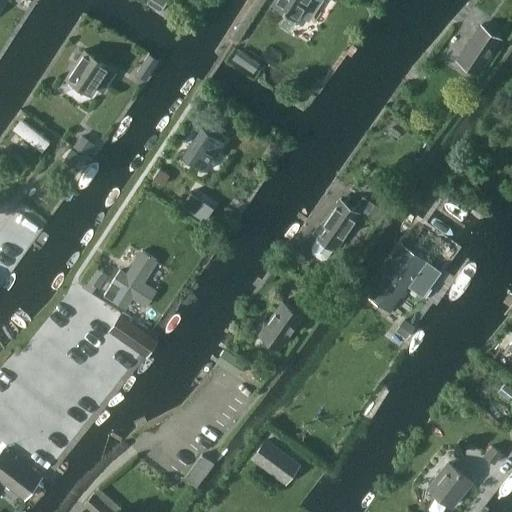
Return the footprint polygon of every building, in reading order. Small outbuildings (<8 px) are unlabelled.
[(167,0),(147,0),(146,2),(160,11),(167,0)] [(298,19),(309,0),(275,0),(274,3),(285,10),(283,12),(285,14),(287,12),(298,19)] [(461,53),(457,58),(476,72),(480,66),(499,38),(480,25),(461,53)] [(84,49),(65,76),(71,80),(91,93),(95,87),(103,92),(117,72),(109,67),(90,53),(84,49)] [(234,57),(252,71),(258,63),(239,49),(234,57)] [(14,128),(43,152),(51,142),(22,118),(14,128)] [(225,141),(202,126),(182,155),(206,171),(225,141)] [(75,147),(87,156),(95,145),(83,136),(75,147)] [(82,155),(71,148),(63,160),(73,167),(82,155)] [(12,167),(18,159),(7,150),(0,159),(12,167)] [(408,157),(405,157),(403,157),(400,159),(399,160),(397,162),(397,165),(397,168),(398,170),(399,172),(402,173),(404,174),(407,174),(409,173),(411,172),(413,170),(414,168),(414,165),(413,163),(412,160),(410,159),(408,157)] [(161,184),(167,173),(159,168),(153,179),(161,184)] [(193,193),(184,207),(208,221),(217,207),(193,193)] [(374,203),(363,195),(355,207),(365,215),(374,203)] [(319,237),(312,247),(313,253),(321,259),(327,258),(334,247),(355,218),(360,211),(340,197),(335,204),(322,224),(326,226),(319,237)] [(389,310),(425,260),(402,244),(366,293),(389,310)] [(112,282),(104,295),(125,308),(133,296),(146,305),(155,291),(142,282),(156,260),(142,251),(127,275),(120,270),(112,282)] [(106,275),(93,267),(86,279),(99,287),(106,275)] [(259,333),(278,347),(302,315),(282,300),(259,333)] [(110,330),(146,355),(156,340),(120,315),(110,330)] [(397,329),(406,336),(414,326),(405,320),(397,329)] [(511,394),(511,388),(505,383),(499,391),(509,399),(511,394)] [(298,464),(265,440),(253,457),(285,481),(298,464)] [(502,454),(492,446),(484,455),(494,463),(502,454)] [(0,478),(24,497),(39,478),(3,449),(0,452),(0,478)] [(197,487),(215,463),(202,454),(184,477),(197,487)] [(451,505),(471,480),(448,462),(439,473),(436,473),(437,476),(428,487),(451,505)] [(84,503),(93,511),(116,511),(121,507),(98,487),(84,503)]
